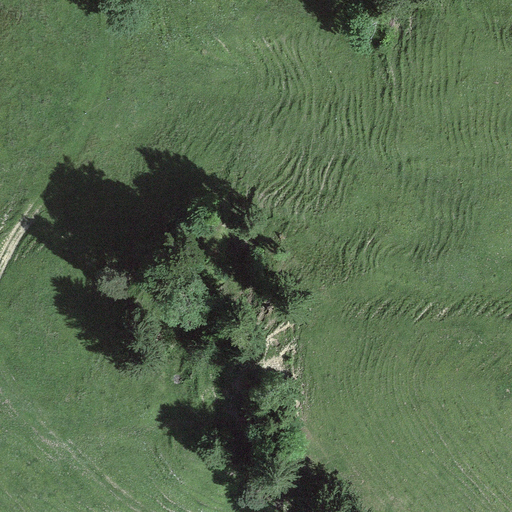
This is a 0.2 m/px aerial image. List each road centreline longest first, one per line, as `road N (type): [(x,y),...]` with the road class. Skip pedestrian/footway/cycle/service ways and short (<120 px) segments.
road 1 (track): [(109,0),(109,84),(0,269)]
road 2 (track): [(0,360),(48,423),(146,511)]
